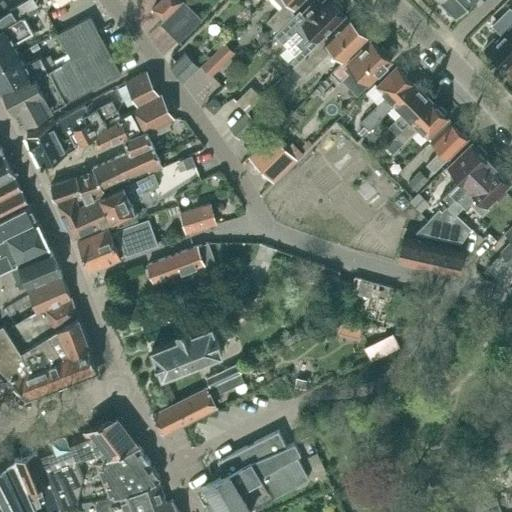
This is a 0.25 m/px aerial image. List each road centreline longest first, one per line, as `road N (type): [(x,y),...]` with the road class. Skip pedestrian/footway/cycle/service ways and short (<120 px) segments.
road 1 (residential): [(511,298),(371,268),(265,231),(222,150),(109,0)]
road 2 (residential): [(3,432),(126,384),(197,511)]
road 3 (residential): [(511,119),(393,0)]
